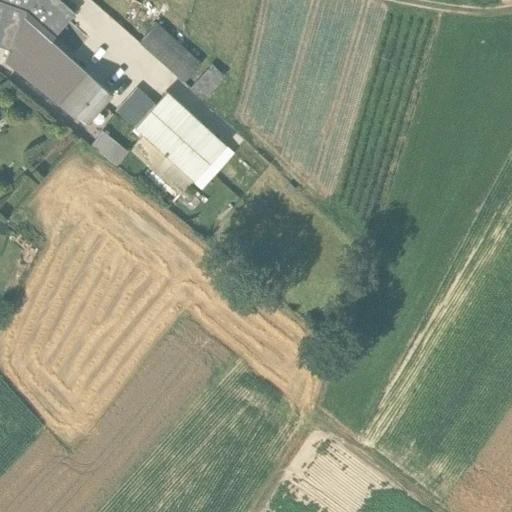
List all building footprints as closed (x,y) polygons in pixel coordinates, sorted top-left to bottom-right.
[(0,0),(0,47),(6,50),(3,60),(3,61),(71,115),(73,113),(85,123),(110,95),(50,40),(73,13),(58,0),(0,0)] [(156,22),(137,42),(182,83),(200,63),(199,62),(156,22)] [(210,65),(188,89),(201,101),(223,77),(210,65)] [(135,88),(114,110),(201,190),(232,155),(233,154),(165,91),(154,104),(135,88)] [(126,151),(101,131),(89,146),(114,166),(126,151)] [(192,182),(141,136),(128,151),(179,196),(192,182)]
